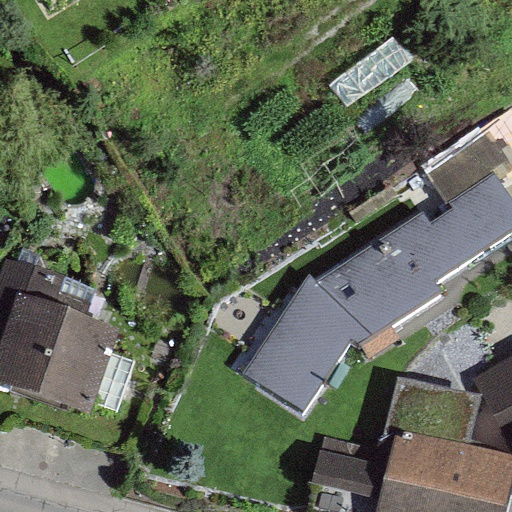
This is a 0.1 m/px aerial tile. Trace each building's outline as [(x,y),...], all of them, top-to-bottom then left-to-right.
[(311,78),(266,101),(307,180),(351,157),(311,78)] [(260,115),(228,131),(266,211),(309,190),(299,168),(277,178),(264,151),(275,146),(260,115)] [(242,387),(302,422),(357,340),(370,356),(511,249),(511,213),(493,188),(331,303),(306,287),(242,387)] [(120,403),(137,334),(60,316),(70,273),(22,261),(0,352),(0,358),(22,364),(19,379),(120,403)] [(511,369),(485,383),(511,433),(511,369)] [(511,511),(511,478),(473,468),(490,407),(405,383),(386,452),(322,434),(305,496),(363,511),(511,511)]
